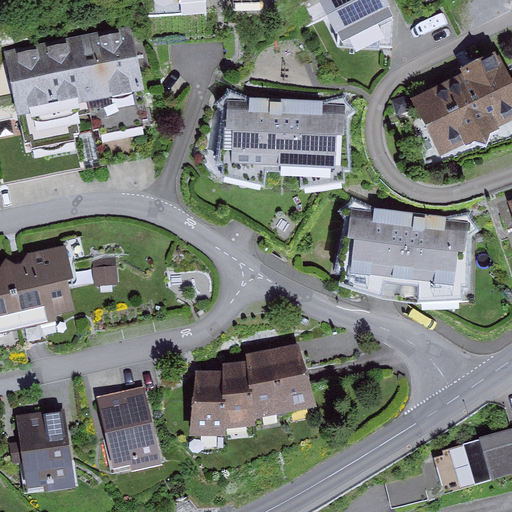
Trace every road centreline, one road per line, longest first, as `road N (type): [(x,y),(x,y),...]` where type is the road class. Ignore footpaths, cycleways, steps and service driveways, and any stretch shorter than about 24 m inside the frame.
road 1 (residential): [(511,11),(403,72),(386,93),(380,124),(391,160),(420,185),(466,192),(511,174)]
road 2 (residential): [(0,384),(200,334),(250,271)]
road 3 (residential): [(250,271),(136,207),(104,204),(0,222)]
road 4 (residential): [(456,397),(406,338),(325,311),(250,271)]
road 5 (tertiary): [(267,511),(456,397)]
